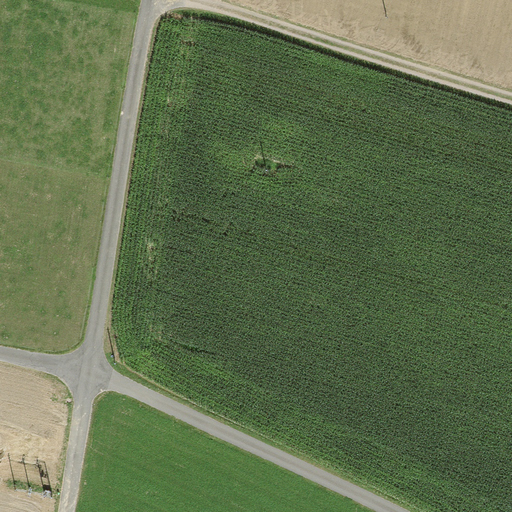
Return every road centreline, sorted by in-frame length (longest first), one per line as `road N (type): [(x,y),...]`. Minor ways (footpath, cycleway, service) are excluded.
road 1 (unclassified): [(67,511),(150,0)]
road 2 (track): [(190,0),(511,96)]
